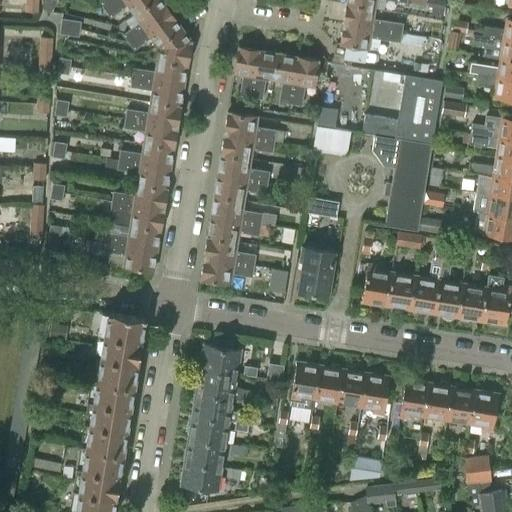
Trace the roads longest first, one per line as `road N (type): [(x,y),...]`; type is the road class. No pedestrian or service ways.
road 1 (residential): [(170,306),(511,361)]
road 2 (residential): [(170,306),(218,0)]
road 3 (residential): [(141,511),(170,306)]
road 4 (residential): [(170,306),(0,276)]
